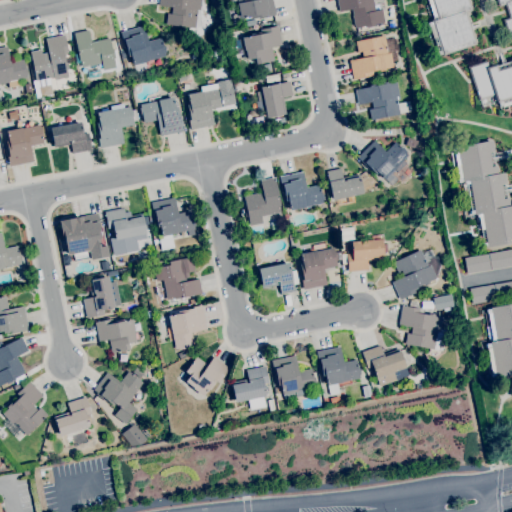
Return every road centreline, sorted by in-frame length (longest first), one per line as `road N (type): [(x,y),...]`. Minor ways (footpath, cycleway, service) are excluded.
road 1 (residential): [(0,202),(316,137),(328,112),(306,0)]
road 2 (residential): [(211,160),(240,322),(252,331),(358,311)]
road 3 (tertiary): [(485,479),(394,497),(218,511)]
road 4 (residential): [(33,195),(63,358)]
